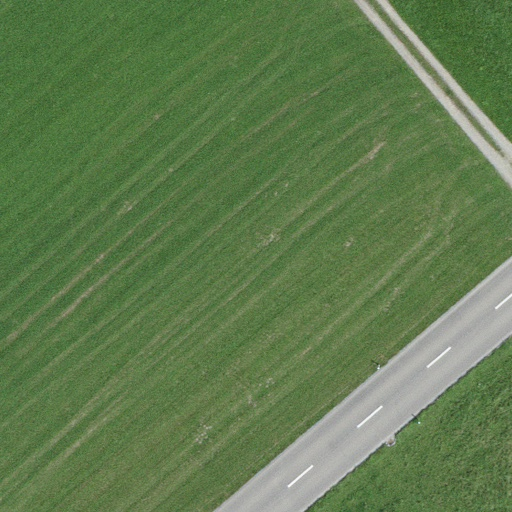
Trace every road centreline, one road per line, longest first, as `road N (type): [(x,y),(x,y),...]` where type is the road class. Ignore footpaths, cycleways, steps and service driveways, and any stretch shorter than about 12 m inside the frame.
road 1 (tertiary): [(260,511),(511,297)]
road 2 (track): [(372,0),(511,159)]
